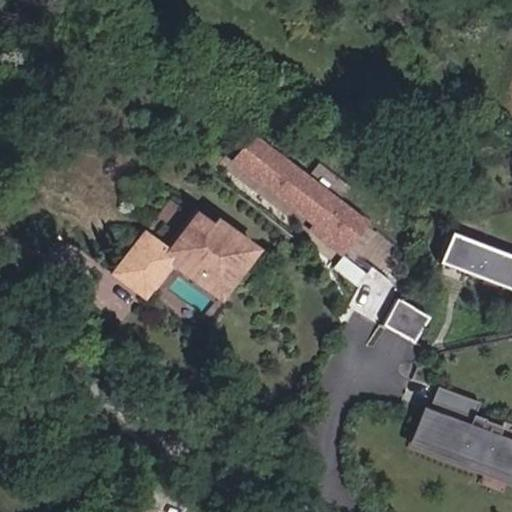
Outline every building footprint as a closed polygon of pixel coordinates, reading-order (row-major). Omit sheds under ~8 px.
[(224,177),(337,262),(355,239),(241,153),(224,177)] [(143,190),(92,155),(67,191),(49,179),(27,210),(52,226),(73,195),(118,226),(143,190)] [(159,242),(133,227),(105,274),(145,298),(162,270),(215,302),(249,245),(182,204),(159,242)] [(511,254),(448,231),(437,260),(511,288),(511,254)] [(379,323),(411,338),(423,314),(391,298),(379,323)] [(511,511),(511,460),(489,451),(492,443),(474,436),(470,444),(414,421),(400,455),(511,501),(511,502),(508,511),(511,511)]
